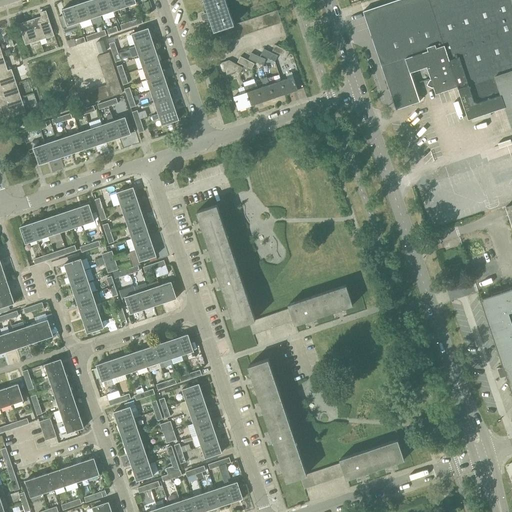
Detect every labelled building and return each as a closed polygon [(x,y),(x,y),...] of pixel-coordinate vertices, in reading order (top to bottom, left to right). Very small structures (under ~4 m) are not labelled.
[(102,15),(96,0),(91,0),(85,2),(90,19),(102,15)] [(113,11),(109,0),(96,0),(102,15),(113,11)] [(124,7),(121,0),(109,0),(113,11),(124,7)] [(225,28),(231,26),(234,25),(225,0),(203,0),(206,9),(207,13),(206,13),(205,15),(202,16),(203,20),(209,18),(211,23),(214,31),(219,30),(225,28)] [(511,0),(398,0),(363,12),(370,36),(382,47),(378,52),(376,51),(375,51),(395,110),(419,102),(409,73),(426,67),(430,79),(429,79),(427,84),(432,87),(433,86),(435,94),(457,87),(467,119),(504,107),(511,129),(511,0)] [(90,19),(85,2),(73,6),(79,23),(90,19)] [(79,23),(73,6),(62,10),(63,16),(59,17),(64,34),(81,29),(79,23)] [(277,10),(271,12),(275,25),(281,23),(277,10)] [(32,20),(33,22),(39,38),(44,36),(45,39),(54,36),(45,11),(40,13),(42,19),(39,19),(39,18),(32,20)] [(269,27),(275,25),(271,12),(265,14),(269,27)] [(263,28),(269,27),(265,14),(259,16),(263,28)] [(258,30),(263,28),(259,16),(254,18),(258,30)] [(252,32),(258,30),(254,18),(248,20),(252,32)] [(130,22),(132,27),(143,24),(141,19),(130,22)] [(246,34),(252,32),(248,20),(242,22),(246,34)] [(40,40),(39,38),(33,22),(26,24),(25,22),(18,24),(25,45),(26,45),(25,42),(30,40),(31,43),(40,40)] [(132,27),(130,22),(120,26),(122,31),(132,27)] [(237,24),(241,36),(246,34),(242,22),(237,24)] [(237,24),(234,25),(231,26),(235,38),(241,36),(237,24)] [(109,35),(118,32),(116,26),(107,30),(109,35)] [(231,26),(225,28),(229,40),(235,38),(231,26)] [(135,46),(152,40),(148,28),(131,34),(135,46)] [(223,42),(229,40),(225,28),(219,30),(223,42)] [(95,33),(97,39),(106,36),(105,30),(95,33)] [(97,39),(95,33),(86,37),(88,42),(97,39)] [(74,41),(76,46),(85,43),(84,38),(74,41)] [(152,40),(135,46),(139,57),(155,52),(152,40)] [(96,43),(100,54),(106,51),(102,41),(96,43)] [(109,44),(112,54),(117,52),(114,43),(109,44)] [(289,52),(275,45),(272,51),(286,58),(289,52)] [(275,62),(278,56),(263,49),(261,55),(275,62)] [(120,61),(117,52),(112,54),(115,63),(120,61)] [(155,52),(139,57),(142,69),(159,63),(155,52)] [(97,57),(99,63),(110,59),(108,53),(97,57)] [(265,60),(251,53),(248,59),(263,66),(265,60)] [(251,70),(254,64),(240,57),(238,63),(251,70)] [(110,59),(99,63),(101,69),(112,65),(110,59)] [(229,61),(222,63),(227,76),(236,72),(240,74),(243,69),(229,61)] [(159,63),(142,69),(146,80),(163,74),(159,63)] [(114,70),(112,65),(101,69),(103,74),(114,70)] [(120,77),(125,75),(121,65),(117,67),(120,77)] [(12,70),(5,72),(0,73),(0,89),(14,85),(12,79),(15,78),(12,70)] [(104,80),(116,76),(114,70),(103,74),(104,80)] [(163,74),(146,80),(150,91),(167,86),(163,74)] [(128,84),(125,75),(120,77),(123,86),(128,84)] [(104,80),(106,86),(122,93),(116,76),(104,80)] [(274,98),(269,85),(267,77),(261,79),(263,87),(257,89),(262,102),(274,98)] [(293,77),(282,81),(286,94),(297,91),(293,77)] [(274,98),(286,94),(282,81),(269,85),(274,98)] [(16,84),(14,85),(0,89),(0,96),(1,98),(0,97),(0,104),(0,105),(3,104),(18,98),(17,93),(19,92),(16,84)] [(101,87),(105,99),(122,93),(106,86),(101,87)] [(154,103),(171,97),(167,86),(150,91),(154,103)] [(95,89),(99,101),(105,99),(101,87),(95,89)] [(127,99),(132,97),(129,88),(124,89),(127,99)] [(89,91),(93,103),(99,101),(95,89),(89,91)] [(250,106),(262,102),(257,89),(246,93),(250,106)] [(84,93),(88,105),(93,103),(89,91),(84,93)] [(88,105),(84,93),(78,95),(82,107),(88,105)] [(250,106),(246,93),(234,97),(238,110),(250,106)] [(132,97),(127,99),(130,108),(135,107),(132,97)] [(174,108),(171,97),(154,103),(158,114),(174,108)] [(21,98),(18,98),(3,104),(5,112),(3,112),(5,119),(26,112),(23,113),(21,107),(24,106),(21,98)] [(116,99),(107,102),(108,107),(118,104),(116,99)] [(99,110),(108,107),(107,102),(97,105),(99,110)] [(93,106),(84,109),(85,114),(95,111),(93,106)] [(174,108),(158,114),(162,126),(178,120),(174,108)] [(76,117),(85,114),(84,109),(75,113),(76,117)] [(132,113),(135,123),(140,121),(137,111),(132,113)] [(70,114),(61,117),(63,122),(72,119),(70,114)] [(108,123),(102,125),(107,142),(119,138),(113,122),(114,121),(111,114),(106,116),(108,123)] [(53,125),(63,122),(61,117),(52,120),(53,125)] [(114,121),(113,122),(119,138),(130,134),(125,118),(114,121)] [(140,121),(135,123),(138,134),(144,132),(140,121)] [(36,125),(38,131),(47,128),(45,122),(36,125)] [(77,127),(79,133),(85,150),(96,146),(90,129),(89,123),(77,127)] [(26,141),(30,140),(28,134),(38,131),(36,125),(22,130),(26,141)] [(96,146),(107,142),(102,125),(90,129),(96,146)] [(85,150),(79,133),(68,137),(73,153),(85,150)] [(68,137),(56,141),(62,157),(73,153),(68,137)] [(62,157),(56,141),(45,144),(51,161),(62,157)] [(39,165),(51,161),(45,144),(33,148),(39,165)] [(120,205),(137,199),(133,187),(116,193),(120,205)] [(94,200),(97,211),(102,209),(99,199),(94,200)] [(137,199),(120,205),(124,216),(141,211),(137,199)] [(77,208),(83,225),(94,221),(89,204),(77,208)] [(206,241),(226,234),(216,205),(196,212),(199,220),(203,232),(206,241)] [(511,205),(505,208),(511,227),(511,288),(482,298),(481,298),(482,300),(480,300),(480,301),(481,301),(492,336),(503,367),(502,367),(502,368),(503,368),(506,376),(505,376),(505,377),(506,377),(511,394),(511,205)] [(77,208),(65,212),(71,229),(83,225),(77,208)] [(106,219),(102,209),(97,211),(101,221),(106,219)] [(141,211),(124,216),(128,228),(144,222),(141,211)] [(65,212),(54,216),(60,232),(71,229),(65,212)] [(54,216),(43,219),(48,236),(60,232),(54,216)] [(31,223),(37,240),(48,236),(43,219),(31,223)] [(144,222),(128,228),(131,239),(148,233),(144,222)] [(25,244),(37,240),(31,223),(22,227),(20,227),(25,244)] [(105,235),(111,233),(107,224),(102,225),(105,235)] [(111,233),(105,235),(108,244),(114,242),(111,233)] [(135,250),(152,245),(148,233),(131,239),(135,250)] [(216,270),(236,263),(226,234),(206,241),(209,249),(213,261),(216,270)] [(89,244),(91,249),(100,246),(99,241),(89,244)] [(81,252),(91,249),(89,244),(79,248),(81,252)] [(152,245),(135,250),(139,262),(156,256),(152,245)] [(74,246),(65,249),(67,254),(76,251),(74,246)] [(57,257),(67,254),(65,249),(56,252),(54,252),(56,258),(57,257)] [(110,262),(115,261),(112,251),(107,253),(110,262)] [(51,253),(42,256),(44,261),(56,258),(54,252),(51,253)] [(101,255),(105,264),(110,262),(107,253),(101,255)] [(33,260),(35,265),(44,261),(42,256),(33,260)] [(64,264),(68,277),(84,271),(80,259),(64,264)] [(115,261),(110,262),(113,272),(118,270),(115,261)] [(164,261),(153,264),(155,269),(165,266),(164,261)] [(110,262),(105,264),(108,273),(113,272),(110,262)] [(225,298),(245,292),(236,263),(216,270),(219,279),(222,290),(225,298)] [(155,269),(153,264),(143,267),(144,273),(155,269)] [(138,266),(128,269),(130,274),(139,271),(138,266)] [(130,274),(128,269),(119,272),(121,278),(130,274)] [(84,271),(68,277),(72,288),(88,283),(84,271)] [(109,288),(114,286),(111,277),(106,278),(109,288)] [(6,281),(0,282),(0,295),(10,292),(6,281)] [(171,282),(159,286),(164,303),(176,299),(171,282)] [(88,283),(72,288),(76,299),(92,294),(88,283)] [(147,290),(153,306),(164,303),(159,286),(147,290)] [(344,286),(316,296),(322,316),(331,313),(341,310),(344,309),(345,308),(351,306),(352,306),(350,299),(346,286),(344,286)] [(147,290),(136,293),(142,310),(153,306),(147,290)] [(10,292),(0,295),(0,308),(14,304),(10,292)] [(245,292),(225,298),(228,306),(232,319),(235,327),(249,323),(254,321),(255,321),(245,292)] [(142,310),(136,293),(125,297),(130,314),(142,310)] [(92,294),(76,299),(79,311),(96,305),(92,294)] [(289,309),(293,321),(295,325),(296,325),(304,322),(315,318),(322,316),(316,296),(288,305),(289,309)] [(114,301),(117,312),(122,310),(119,300),(114,301)] [(42,303),(32,306),(34,311),(43,308),(42,303)] [(96,305),(79,311),(83,322),(100,317),(96,305)] [(25,314),(34,311),(32,306),(23,309),(25,314)] [(289,309),(283,311),(287,323),(293,321),(289,309)] [(122,310),(117,312),(121,322),(126,321),(122,310)] [(7,314),(9,320),(18,316),(16,311),(7,314)] [(277,313),(281,325),(287,323),(283,311),(277,313)] [(277,313),(271,315),(275,327),(281,325),(277,313)] [(269,329),(275,327),(271,315),(265,317),(269,329)] [(100,317),(83,322),(87,334),(103,328),(100,317)] [(265,317),(260,319),(264,331),(269,329),(265,317)] [(255,321),(254,321),(258,333),(264,331),(260,319),(255,321)] [(36,323),(41,340),(53,336),(47,320),(36,323)] [(254,321),(249,323),(253,335),(258,333),(254,321)] [(36,323),(24,327),(30,344),(41,340),(36,323)] [(19,348),(30,344),(24,327),(13,331),(19,348)] [(7,351),(19,348),(13,331),(2,335),(7,351)] [(187,334),(176,338),(181,355),(193,351),(187,334)] [(164,342),(170,359),(181,355),(176,338),(164,342)] [(153,346),(159,363),(170,359),(164,342),(153,346)] [(159,363),(153,346),(142,350),(147,366),(159,363)] [(142,350),(130,354),(136,370),(147,366),(142,350)] [(136,370),(130,354),(119,358),(125,374),(136,370)] [(119,358),(108,361),(113,378),(125,374),(119,358)] [(48,376),(64,371),(61,359),(44,365),(48,376)] [(255,387),(257,395),(277,388),(268,359),(248,366),(250,374),(255,387)] [(102,382),(113,378),(108,361),(96,365),(102,382)] [(22,372),(25,381),(30,380),(27,370),(22,372)] [(189,374),(191,379),(201,375),(199,370),(189,374)] [(64,371),(48,376),(52,388),(68,382),(64,371)] [(191,379),(189,374),(179,377),(180,382),(191,379)] [(165,382),(167,387),(176,384),(174,379),(165,382)] [(33,389),(30,380),(25,381),(28,390),(33,389)] [(68,382),(52,388),(55,399),(72,394),(68,382)] [(167,387),(165,382),(156,385),(158,390),(167,387)] [(18,384),(6,388),(12,404),(23,400),(18,384)] [(186,401),(202,395),(198,384),(182,389),(186,401)] [(0,389),(0,407),(0,408),(12,404),(6,388),(0,389)] [(277,388),(257,395),(260,403),(264,415),(267,424),(287,417),(277,388)] [(143,392),(145,398),(154,394),(153,389),(143,392)] [(145,398),(143,392),(134,396),(136,401),(145,398)] [(72,394),(55,399),(59,410),(76,405),(72,394)] [(118,398),(120,403),(130,399),(129,394),(118,398)] [(30,397),(33,406),(38,405),(35,395),(30,397)] [(189,412),(206,407),(202,395),(186,401),(189,412)] [(120,403),(118,398),(108,401),(110,406),(120,403)] [(159,400),(162,409),(167,407),(164,398),(159,400)] [(151,403),(154,412),(159,410),(156,401),(151,403)] [(38,405),(33,406),(37,416),(42,414),(38,405)] [(63,422),(80,416),(76,405),(59,410),(63,422)] [(117,424),(134,418),(130,407),(113,412),(117,424)] [(167,407),(162,409),(165,418),(170,417),(167,407)] [(193,424),(210,418),(206,407),(189,412),(193,424)] [(159,410),(154,412),(157,421),(162,419),(159,410)] [(27,419),(17,422),(19,427),(28,424),(36,421),(32,411),(26,417),(27,419)] [(80,416),(63,422),(67,434),(84,428),(80,416)] [(274,444),(277,453),(297,446),(287,417),(267,424),(270,432),(274,444)] [(50,418),(44,421),(39,422),(41,429),(53,425),(50,418)] [(121,435),(138,430),(134,418),(117,424),(121,435)] [(197,435),(214,429),(210,418),(193,424),(197,435)] [(165,423),(168,432),(173,431),(170,421),(165,423)] [(19,427),(17,422),(8,425),(10,430),(19,427)] [(168,432),(165,423),(160,425),(163,434),(168,432)] [(41,429),(45,441),(56,437),(53,425),(41,429)] [(125,447),(142,441),(145,440),(142,429),(138,430),(121,435),(125,447)] [(214,429),(197,435),(201,446),(218,441),(214,429)] [(173,431),(168,432),(171,442),(176,440),(173,431)] [(166,443),(171,442),(168,432),(163,434),(166,443)] [(397,440),(368,450),(374,470),(403,460),(397,440)] [(142,441),(125,447),(129,458),(145,453),(142,441)] [(218,441),(201,446),(205,458),(221,452),(218,441)] [(177,455),(182,453),(179,444),(174,445),(177,455)] [(169,457),(174,456),(171,446),(166,448),(167,450),(162,452),(164,459),(169,457)] [(300,477),(306,475),(297,446),(277,453),(279,460),(283,472),(286,481),(300,477)] [(4,459),(9,457),(6,448),(1,450),(4,459)] [(340,463),(344,475),(345,480),(374,470),(368,450),(339,460),(340,463)] [(145,453),(129,458),(133,470),(149,464),(145,453)] [(185,462),(182,453),(177,455),(180,464),(185,462)] [(177,465),(174,456),(169,457),(172,467),(177,465)] [(9,457),(4,459),(7,468),(12,467),(9,457)] [(219,467),(225,486),(231,502),(243,498),(237,482),(229,485),(227,479),(230,478),(225,465),(231,463),(229,457),(217,461),(219,467)] [(82,462),(88,479),(100,474),(94,458),(82,462)] [(219,467),(217,461),(208,464),(210,470),(219,467)] [(82,462),(71,466),(76,482),(88,479),(82,462)] [(338,477),(344,475),(340,463),(334,465),(338,477)] [(149,464),(133,470),(137,481),(153,475),(149,464)] [(177,465),(172,467),(166,469),(168,475),(171,474),(179,471),(177,465)] [(333,479),(338,477),(334,465),(329,467),(333,479)] [(76,482),(71,466),(59,470),(65,486),(76,482)] [(194,469),(196,474),(205,471),(204,466),(194,469)] [(333,479),(329,467),(323,469),(327,481),(333,479)] [(196,474),(194,469),(185,472),(187,477),(189,476),(195,474),(196,474)] [(321,483),(327,481),(323,469),(317,471),(321,483)] [(65,486),(59,470),(48,474),(54,490),(65,486)] [(8,473),(11,482),(16,480),(13,471),(8,473)] [(171,474),(172,479),(182,476),(180,471),(179,471),(171,474)] [(321,483),(317,471),(312,473),(316,485),(321,483)] [(310,487),(316,485),(312,473),(306,475),(310,487)] [(36,477),(42,494),(54,490),(48,474),(36,477)] [(171,474),(168,475),(161,477),(163,482),(172,479),(171,474)] [(310,487),(306,475),(300,477),(304,489),(310,487)] [(30,498),(42,494),(36,477),(25,481),(30,498)] [(16,480),(11,482),(14,491),(19,489),(16,480)] [(148,485),(149,490),(160,487),(158,481),(148,485)] [(149,490),(148,485),(138,488),(139,493),(149,490)] [(220,506),(231,502),(225,486),(214,490),(220,506)] [(214,490),(203,494),(208,510),(220,506),(214,490)] [(95,494),(96,499),(107,496),(105,491),(95,494)] [(22,503),(27,502),(24,492),(19,494),(22,503)] [(96,499),(95,494),(84,497),(86,503),(96,499)] [(196,511),(202,511),(208,510),(203,494),(191,497),(196,511)] [(196,511),(191,497),(180,501),(183,511),(196,511)] [(71,502),(72,507),(82,504),(80,499),(71,502)] [(93,511),(111,511),(108,501),(101,504),(92,507),(93,511)] [(170,511),(183,511),(180,501),(169,505),(170,511)] [(27,502),(22,503),(24,511),(27,511),(30,511),(27,502)] [(72,507),(71,502),(61,505),(63,511),(72,507)]
